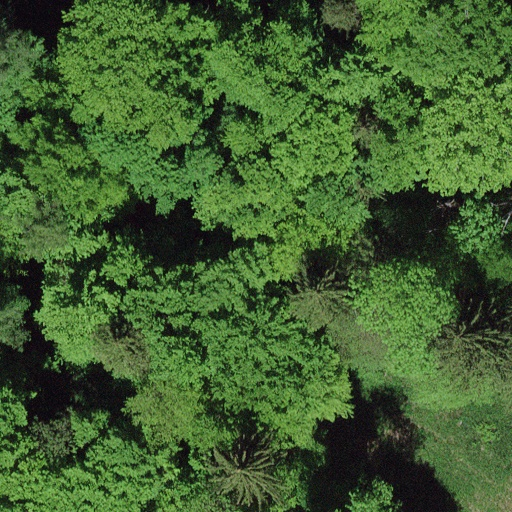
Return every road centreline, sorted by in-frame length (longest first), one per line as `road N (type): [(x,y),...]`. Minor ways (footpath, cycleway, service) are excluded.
road 1 (track): [(0,377),(112,133),(152,0)]
road 2 (track): [(282,310),(212,228),(106,147)]
